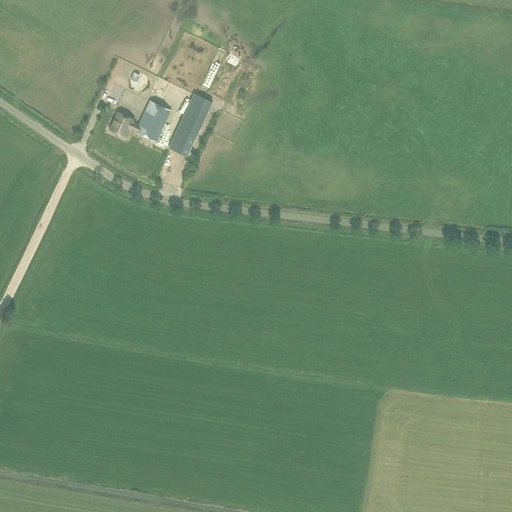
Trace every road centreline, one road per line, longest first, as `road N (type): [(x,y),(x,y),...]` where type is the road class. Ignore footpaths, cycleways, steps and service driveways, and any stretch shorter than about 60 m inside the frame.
road 1 (unclassified): [(511,242),(153,198),(0,102)]
road 2 (track): [(76,154),(0,310)]
